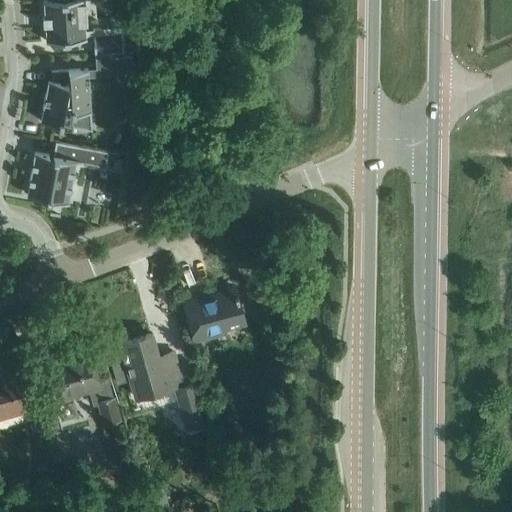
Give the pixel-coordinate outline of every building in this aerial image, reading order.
[(42,0),(44,15),(42,16),(43,24),(44,24),(46,40),(85,38),(85,36),(93,35),(94,53),(95,53),(112,52),(123,51),(121,26),(85,29),(84,23),(86,23),(85,1),(83,2),(83,0),(42,0)] [(96,68),(113,67),(114,73),(132,72),(131,55),(112,56),(112,52),(95,53),(96,68)] [(52,80),(48,79),(40,120),(92,130),(88,68),(51,70),(51,72),(52,72),(52,80)] [(59,142),(60,141),(55,141),(53,154),(34,151),(26,194),(68,202),(75,160),(105,166),(106,164),(105,163),(108,150),(59,142)] [(215,295),(200,299),(199,296),(183,300),(194,339),(217,333),(216,329),(244,321),(237,298),(238,298),(236,293),(235,293),(233,286),(214,291),(215,295)] [(120,342),(122,348),(136,396),(182,383),(178,367),(162,371),(151,333),(120,342)] [(96,401),(113,396),(109,378),(98,381),(95,370),(90,350),(62,358),(61,354),(46,358),(47,361),(43,362),(48,381),(53,398),(89,389),(93,404),(97,403),(96,401)] [(13,375),(0,378),(0,415),(23,409),(13,375)] [(199,380),(178,386),(190,425),(211,419),(199,380)] [(113,396),(96,401),(97,403),(103,425),(120,420),(113,396)]
